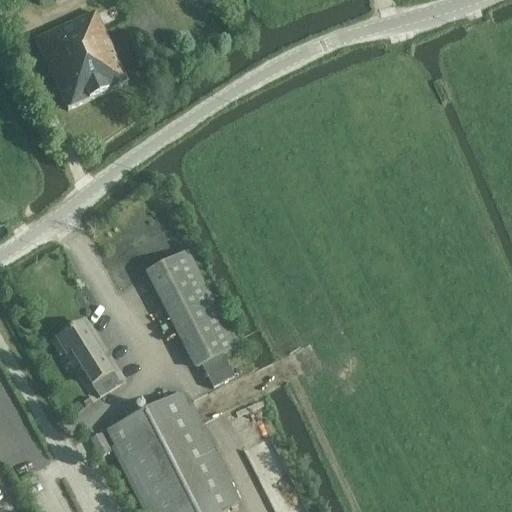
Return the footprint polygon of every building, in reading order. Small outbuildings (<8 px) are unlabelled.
[(128,85),(105,34),(123,26),(114,6),(98,14),(96,13),(35,40),(68,113),(128,85)] [(198,276),(188,255),(148,275),(159,296),(198,276)] [(237,352),(198,276),(159,296),(197,372),(237,352)] [(113,375),(83,326),(57,342),(67,357),(71,354),(92,388),(100,400),(121,387),(113,375)] [(226,511),(237,507),(181,396),(107,433),(146,511),(226,511)]
